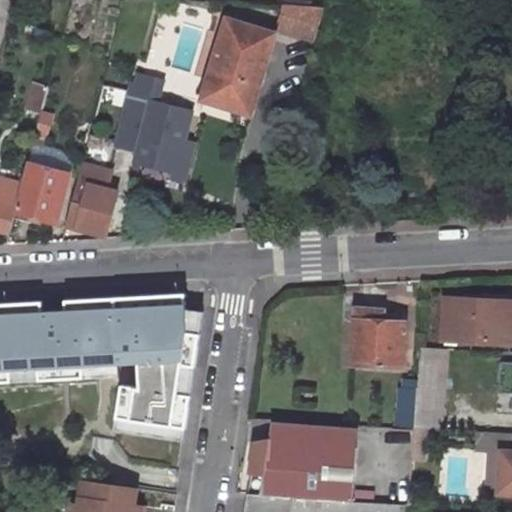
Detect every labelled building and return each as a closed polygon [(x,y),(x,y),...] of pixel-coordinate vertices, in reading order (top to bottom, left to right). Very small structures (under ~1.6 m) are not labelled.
[(284,0),(276,0),(269,26),(306,38),(317,2),(284,0)] [(268,30),(220,16),(207,64),(201,88),(246,102),(253,79),(268,30)] [(187,139),(194,112),(150,102),(157,75),(134,70),(118,140),(140,145),(134,170),(187,183),(197,141),(187,139)] [(43,79),(30,76),(23,103),(36,106),(43,79)] [(42,133),(46,118),(34,116),(30,130),(42,133)] [(51,214),(63,165),(24,154),(18,177),(11,204),(51,214)] [(0,172),(0,222),(6,224),(11,204),(18,177),(0,172)] [(101,227),(113,186),(83,179),(83,175),(72,172),(60,217),(101,227)] [(137,359),(138,384),(120,381),(112,426),(181,437),(201,309),(184,306),(183,290),(46,297),(47,307),(23,308),(22,298),(0,299),(0,377),(115,372),(115,360),(137,359)] [(502,299),(443,295),(441,334),(508,339),(509,316),(501,316),(502,299)] [(501,316),(509,316),(510,299),(502,299),(501,316)] [(374,305),(353,302),(349,360),(398,365),(403,319),(374,316),(374,305)] [(440,424),(443,388),(442,387),(445,346),(417,344),(414,386),(411,422),(440,424)] [(511,358),(497,357),(495,389),(511,390),(511,358)] [(414,386),(397,385),(393,427),(411,428),(411,422),(414,386)] [(262,437),(349,445),(351,423),(264,416),(262,437)] [(255,492),(262,437),(249,441),(241,491),(255,492)] [(349,445),(262,437),(255,492),(286,494),(328,496),(345,498),(349,445)] [(511,448),(497,447),(495,486),(511,487),(511,448)] [(73,511),(139,511),(140,503),(131,501),(133,484),(104,480),(79,477),(75,503),(73,511)] [(238,511),(283,511),(286,494),(255,492),(241,491),(238,511)] [(326,511),(390,511),(391,505),(353,503),(353,499),(345,498),(328,496),(326,511)] [(68,502),(66,511),(73,511),(75,503),(68,502)]
